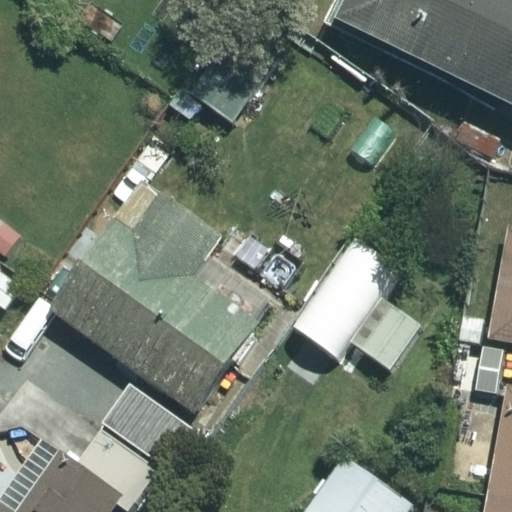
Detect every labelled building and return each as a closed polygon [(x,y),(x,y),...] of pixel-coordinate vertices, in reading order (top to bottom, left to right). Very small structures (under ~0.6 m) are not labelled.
[(511,0),(381,0),(364,38),(511,105),(511,0)] [(275,77),(233,49),(200,99),(241,127),(275,77)] [(437,133),(407,116),(367,184),(397,202),(437,133)] [(247,251),(159,189),(69,319),(216,422),(294,312),(234,270),(247,251)] [(511,511),(511,302),(506,345),(511,345),(511,452),(500,511),(511,511)] [(433,329),(392,303),(363,350),(404,375),(433,329)] [(203,431),(140,392),(92,468),(155,507),(203,431)] [(133,511),(136,507),(40,438),(0,494),(0,511),(133,511)] [(425,511),(427,510),(358,462),(322,511),(425,511)]
